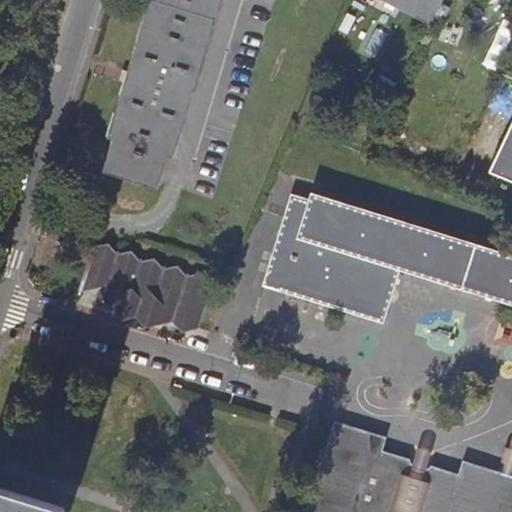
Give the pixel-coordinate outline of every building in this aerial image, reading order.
[(154,0),(134,66),(128,65),(119,95),(125,97),(112,139),(104,165),(158,182),(166,156),(179,114),(186,116),(195,86),(188,84),(214,0),(154,0)] [(148,0),(128,65),(134,66),(154,0),(148,0)] [(195,86),(221,0),(214,0),(188,84),(195,86)] [(394,0),(432,21),(443,0),(394,0)] [(125,97),(119,95),(106,137),(112,139),(125,97)] [(179,114),(166,156),(172,158),(186,116),(179,114)] [(511,178),(511,121),(491,169),(511,178)] [(155,189),(158,182),(104,165),(102,172),(155,189)] [(511,304),(511,256),(311,194),(308,201),(292,195),(264,286),(383,323),(400,270),(511,304)] [(81,251),(72,280),(82,291),(97,288),(100,278),(102,275),(109,284),(106,297),(113,308),(126,305),(134,316),(149,312),(157,324),(173,320),(182,331),(196,328),(210,287),(201,275),(186,278),(177,267),(162,270),(156,260),(140,264),(131,252),(117,255),(108,245),(81,251)] [(334,423),(331,433),(383,449),(386,439),(334,423)] [(511,511),(511,488),(457,472),(456,477),(429,469),(424,470),(411,467),(408,462),(382,453),(383,449),(331,433),(306,511),(511,511)] [(497,474),(509,478),(511,470),(511,440),(509,439),(506,450),(501,449),(496,464),(500,466),(497,474)] [(417,448),(414,459),(426,462),(430,452),(417,448)] [(424,470),(426,462),(414,459),(411,467),(424,470)] [(511,478),(509,478),(497,474),(460,463),(457,472),(511,488),(511,478)] [(58,511),(60,508),(0,489),(0,511),(58,511)]
